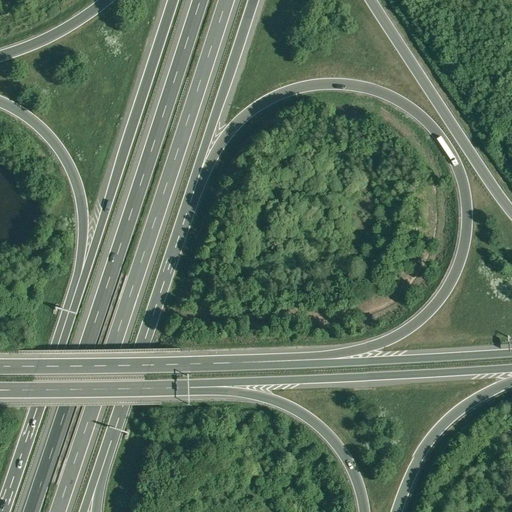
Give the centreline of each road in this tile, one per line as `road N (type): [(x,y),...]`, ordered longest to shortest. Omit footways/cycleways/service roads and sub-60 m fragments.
road 1 (motorway): [(194,179),(231,121),(268,97),(310,85),(384,93),(440,138),(466,200),(455,275),(408,334),(324,364)]
road 2 (motorway): [(57,511),(226,0)]
road 3 (motorway): [(200,0),(31,511)]
road 4 (trunk): [(324,364),(0,371)]
road 5 (motorway): [(98,466),(194,179)]
road 6 (trunk): [(210,383),(511,369)]
road 7 (motorway): [(172,0),(83,277)]
road 8 (motorway): [(511,213),(371,0)]
road 9 (motorway): [(83,277),(5,511)]
road 10 (motorway): [(210,383),(255,389),(321,428),(348,465),(363,511)]
road 11 (motorway): [(0,101),(46,133),(72,169),(87,218),(83,277)]
road 12 (trunk): [(0,386),(210,383)]
road 13 (motorway): [(194,179),(252,0)]
road 14 (trunk): [(511,354),(324,364)]
road 15 (motorway): [(396,511),(436,434),(511,378)]
road 16 (motorway): [(106,0),(60,31),(0,55)]
